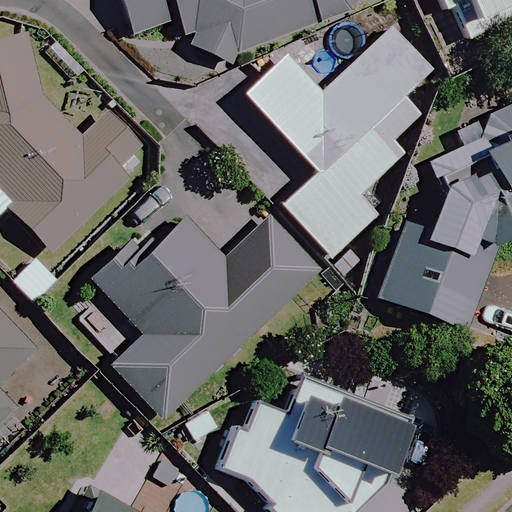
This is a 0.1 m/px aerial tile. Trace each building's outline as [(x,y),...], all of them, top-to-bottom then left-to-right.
[(179,39),(176,47),(225,70),(235,48),(343,16),(351,0),(105,0),(116,39),(154,28),(179,39)] [(511,0),(428,0),(445,36),(511,3),(511,0)] [(12,64),(9,40),(0,41),(0,207),(40,252),(143,158),(104,115),(79,137),(45,99),(12,64)] [(277,59),(240,93),(261,116),(253,123),(301,175),(268,206),(321,263),(369,218),(350,198),(390,161),(378,149),(414,115),(356,53),(311,95),(277,59)] [(511,104),(416,147),(360,298),(466,337),(503,235),(511,230),(511,104)] [(309,273),(257,218),(212,262),(169,217),(135,250),(119,233),(73,277),(131,338),(102,366),(153,421),(309,273)] [(49,282),(26,259),(2,284),(24,306),(49,282)] [(0,417),(5,413),(0,407),(0,375),(23,354),(0,330),(0,417)] [(378,408),(300,380),(212,465),(258,511),(345,511),(414,446),(378,408)] [(121,511),(93,495),(82,511),(121,511)]
